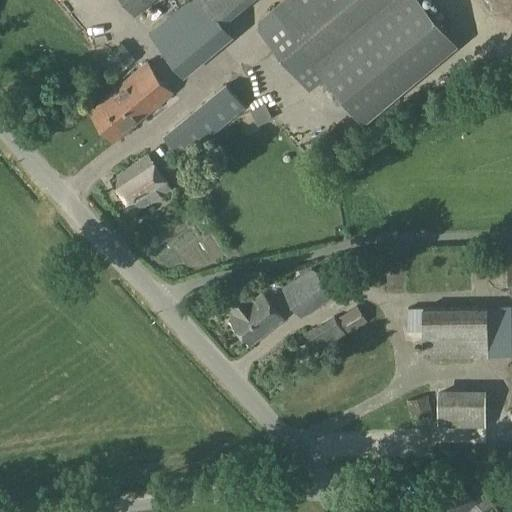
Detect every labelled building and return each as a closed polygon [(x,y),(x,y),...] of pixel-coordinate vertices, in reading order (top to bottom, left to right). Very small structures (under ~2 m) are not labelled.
[(120,0),(134,16),(153,0),(120,0)] [(326,77),(327,76),(417,0),(281,0),(260,18),(259,26),(310,89),(325,77),(326,77)] [(417,0),(327,76),(326,77),(366,125),(460,45),(422,0),(417,0)] [(128,96),(144,115),(172,92),(147,61),(123,82),(132,93),(128,96)] [(114,141),(144,115),(128,96),(132,93),(123,82),(89,110),(114,141)] [(272,117),(265,103),(250,110),(257,125),(272,117)] [(181,158),(208,136),(189,113),(163,135),(181,158)] [(288,137),(297,151),(312,141),(302,127),(288,137)] [(153,161),(148,154),(110,180),(115,187),(114,188),(113,188),(113,189),(127,207),(128,207),(133,213),(171,188),(166,181),(168,180),(155,161),(154,161),(153,161)] [(502,285),(511,284),(511,255),(500,257),(502,285)] [(380,277),(377,256),(342,259),(344,281),(380,277)] [(311,268),(281,287),(301,317),(334,296),(317,269),(311,268)] [(248,297),(240,287),(223,301),(234,315),(230,318),(251,344),(283,318),(263,292),(253,299),(250,295),(248,297)] [(487,306),(407,307),(408,329),(423,329),(423,357),(488,356),(511,355),(511,305),(487,305),(487,306)] [(346,334),(334,316),(307,334),(319,351),(346,334)] [(438,394),(437,427),(486,427),(486,395),(438,394)] [(432,413),(428,395),(406,400),(411,418),(432,413)] [(463,511),(476,499),(458,480),(432,504),(438,511),(463,511)] [(393,485),(381,494),(394,510),(405,501),(393,485)]
